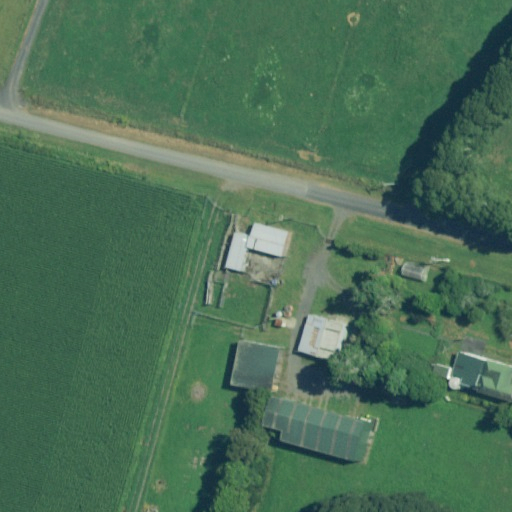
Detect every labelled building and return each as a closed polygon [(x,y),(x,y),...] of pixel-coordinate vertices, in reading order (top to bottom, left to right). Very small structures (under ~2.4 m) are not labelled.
[(295,231),(260,222),(256,235),(240,231),(231,266),(247,270),(253,246),(289,255),(295,231)] [(433,266),(410,261),(407,277),(430,281),(433,266)] [(329,317),(314,313),(304,350),(341,360),(353,318),(331,312),(329,317)] [(437,353),(445,355),(448,340),(407,329),(401,351),(435,359),(437,353)] [(285,348),(245,340),(236,383),(277,391),(285,348)] [(511,364),(495,359),(462,350),(457,367),(438,362),(435,373),(455,378),(454,382),(454,384),(454,385),(454,386),(455,387),(456,388),(456,389),(458,389),(459,390),(460,390),(461,390),(462,390),(463,389),(464,389),(465,388),(466,387),(467,386),(486,391),(511,398),(511,364)] [(375,421),(283,395),(274,425),(293,430),(290,440),(363,460),(375,421)]
